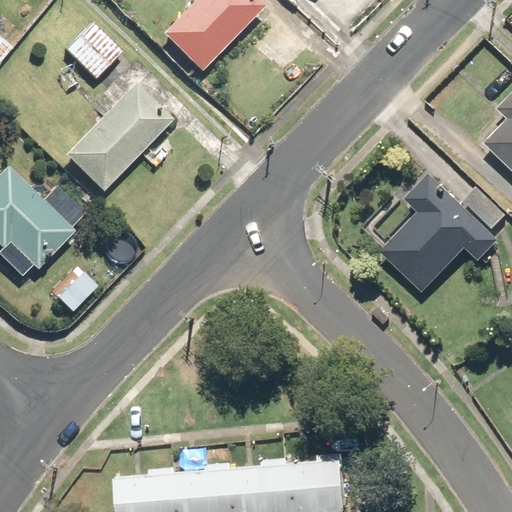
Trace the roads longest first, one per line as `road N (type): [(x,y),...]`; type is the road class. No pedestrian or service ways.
road 1 (residential): [(491,511),(399,374),(232,229)]
road 2 (residential): [(232,229),(453,0)]
road 3 (residential): [(48,412),(232,229)]
